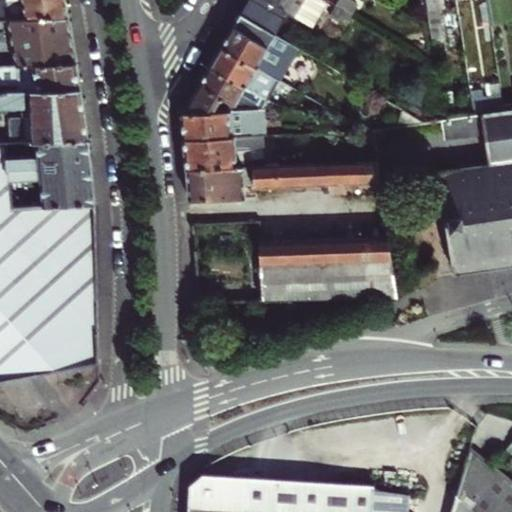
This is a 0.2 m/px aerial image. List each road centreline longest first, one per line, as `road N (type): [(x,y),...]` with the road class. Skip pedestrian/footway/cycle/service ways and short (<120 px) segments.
road 1 (residential): [(95,0),(126,233),(122,429)]
road 2 (tertiary): [(161,471),(218,436),(311,404),(412,389),(511,387)]
road 3 (residential): [(162,414),(165,237),(143,57)]
road 4 (residential): [(511,302),(320,367)]
road 5 (tertiary): [(511,364),(439,359),(320,367)]
road 6 (tertiary): [(320,367),(162,414)]
